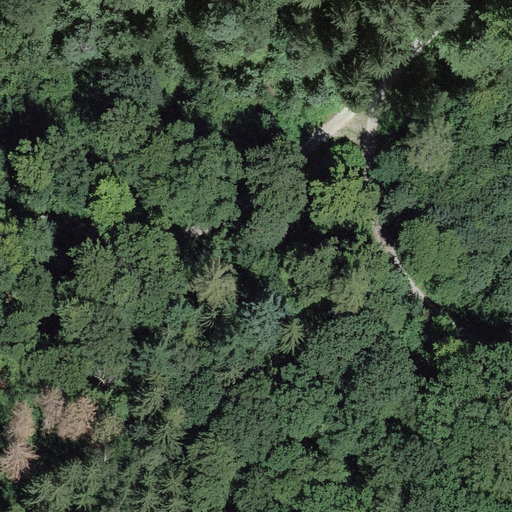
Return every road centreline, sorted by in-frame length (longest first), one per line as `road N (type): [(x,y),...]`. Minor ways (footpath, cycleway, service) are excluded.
road 1 (track): [(461,0),(366,98),(382,224),(426,314),(511,362)]
road 2 (track): [(133,243),(184,234),(228,212),(366,98)]
road 3 (track): [(0,192),(65,227),(133,243)]
